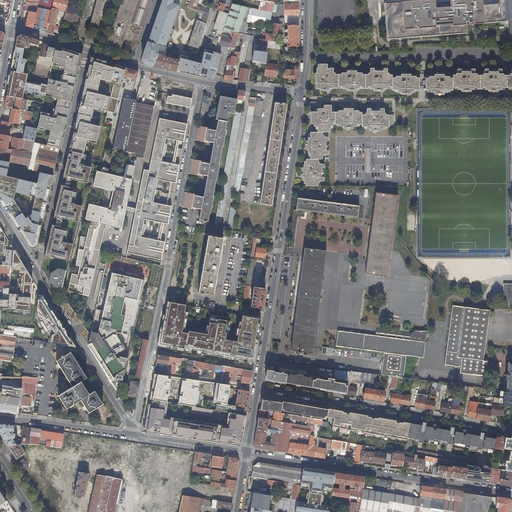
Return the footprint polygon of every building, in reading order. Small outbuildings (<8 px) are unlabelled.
[(37,10),(39,0),(24,0),(27,1),(26,6),(23,6),(22,10),(29,11),(26,26),(33,28),(34,26),(36,13),(31,12),(31,10),(30,10),(30,8),(37,10)] [(39,0),(37,10),(36,13),(34,26),(47,30),(53,0),(39,0)] [(68,0),(53,0),(47,30),(46,32),(53,35),(55,25),(54,25),(55,21),(56,21),(59,10),(66,11),(67,7),(68,0)] [(97,0),(90,27),(98,29),(105,0),(121,0),(105,46),(128,54),(131,45),(133,45),(128,59),(131,60),(151,0),(97,0)] [(145,64),(154,66),(158,54),(162,45),(166,46),(169,37),(172,37),(174,30),(172,29),(181,0),(187,0),(190,1),(190,0),(163,0),(143,59),(145,64)] [(190,0),(190,1),(187,7),(193,9),(197,11),(197,8),(193,6),(195,0),(190,0)] [(233,0),(232,4),(247,7),(253,8),(253,0),(258,0),(273,3),(273,0),(233,0)] [(284,0),(284,1),(284,4),(285,15),(285,24),(285,25),(288,25),(299,25),(299,15),(300,15),(300,5),(298,5),(298,0),(284,0)] [(385,0),(389,39),(467,32),(467,27),(485,25),(485,24),(509,21),(507,0),(385,0)] [(229,14),(232,6),(229,5),(227,9),(226,9),(228,3),(225,2),(224,3),(222,3),(223,1),(221,1),(218,10),(229,14)] [(247,7),(232,4),(232,6),(229,14),(223,31),(222,32),(230,33),(234,33),(237,34),(247,7)] [(81,10),(67,7),(66,11),(64,19),(72,21),(72,22),(77,23),(81,10)] [(172,49),(178,51),(193,9),(187,7),(172,48),(172,49)] [(200,10),(200,12),(203,13),(201,21),(206,23),(210,11),(201,8),(201,9),(200,10)] [(201,21),(197,20),(192,36),(201,39),(207,23),(206,23),(201,21)] [(281,24),(279,24),(280,30),(274,30),(274,34),(267,34),(266,40),(256,39),(255,46),(252,62),(266,63),(269,41),(274,41),(274,35),(282,36),(282,28),(285,28),(285,25),(285,24),(284,25),(282,25),(281,24)] [(299,25),(288,25),(288,47),(299,46),(299,25)] [(231,48),(234,33),(230,33),(229,36),(231,37),(231,38),(223,36),(222,45),(231,48)] [(38,47),(40,41),(21,34),(18,36),(16,47),(17,47),(24,49),(25,46),(27,46),(26,47),(27,47),(29,48),(30,47),(29,47),(29,45),(32,46),(33,44),(37,46),(36,52),(37,53),(38,47)] [(255,46),(256,39),(255,39),(255,36),(247,35),(245,35),(243,41),(249,42),(245,67),(251,68),(252,62),(255,46)] [(192,37),(189,45),(197,47),(199,42),(200,43),(201,40),(192,37)] [(41,54),(40,56),(54,59),(52,64),(65,67),(62,82),(53,80),(53,79),(50,78),(50,79),(46,93),(52,95),(52,97),(58,99),(54,115),(41,112),(38,126),(45,128),(45,129),(50,130),(47,145),(60,148),(81,54),(61,47),(60,51),(48,48),(49,43),(43,42),(41,51),(41,54)] [(54,59),(40,56),(39,56),(37,55),(37,57),(38,57),(35,71),(24,68),(25,62),(26,61),(27,61),(27,60),(26,59),(25,58),(23,58),(24,49),(17,47),(13,66),(12,66),(11,71),(24,73),(32,75),(45,77),(50,79),(50,78),(52,64),(54,59)] [(179,64),(177,72),(206,78),(215,79),(221,54),(205,50),(202,61),(181,55),(179,60),(179,64)] [(158,54),(154,66),(177,72),(179,64),(179,60),(162,56),(162,55),(158,54)] [(237,66),(239,58),(232,56),(231,59),(229,58),(227,65),(237,66)] [(88,182),(92,165),(85,164),(85,163),(83,162),(83,161),(85,161),(87,150),(84,149),(89,129),(98,132),(101,119),(91,117),(95,102),(101,104),(101,102),(117,106),(120,92),(98,87),(101,77),(114,81),(115,78),(123,80),(124,76),(126,68),(91,57),(64,177),(72,179),(72,178),(88,182)] [(278,65),(266,64),(265,75),(277,77),(278,65)] [(416,90),(416,77),(410,76),(410,74),(401,74),(401,76),(395,76),(395,78),(392,78),(392,75),(389,75),(389,73),(387,73),(387,70),(386,69),(383,69),(383,71),(374,71),(374,69),(371,68),(370,70),(370,73),(368,73),(368,74),(362,74),(362,73),(356,73),(356,71),(347,71),(347,73),(341,73),(341,74),(335,74),(335,73),(333,73),(333,69),(332,68),(329,68),(329,69),(327,69),(327,64),(318,64),(318,67),(316,69),(316,73),(315,73),(315,83),(316,83),(316,89),(323,89),(323,91),(327,91),(327,89),(333,89),(333,87),(343,87),(343,89),(350,89),(350,91),(354,91),(354,89),(360,89),(360,87),(370,87),(370,89),(377,89),(377,91),(381,91),(381,89),(386,89),(387,87),(392,87),(392,90),(397,90),(397,92),(404,93),(404,95),(408,95),(408,93),(414,92),(414,90),(416,90)] [(298,71),(299,66),(293,66),(293,70),(285,70),(285,71),(284,71),(283,78),(294,79),(295,71),(298,71)] [(124,76),(137,79),(139,72),(126,68),(124,76)] [(249,82),(251,70),(245,69),(241,69),(239,81),(249,82)] [(511,70),(511,71),(511,74),(510,74),(510,76),(503,75),(503,74),(502,74),(502,71),(500,69),(498,69),(497,72),(489,72),(488,69),(485,69),(484,71),(484,74),(483,74),(483,75),(476,75),(476,74),(475,74),(475,70),(474,69),(470,69),(470,72),(461,72),(461,69),(458,69),(457,70),(457,74),(456,74),(456,75),(452,75),(452,78),(449,78),(449,77),(444,77),(444,75),(434,75),(434,77),(429,77),(429,90),(431,90),(431,92),(436,93),(436,95),(440,95),(440,93),(447,93),(447,91),(452,91),(452,88),(458,88),(458,90),(464,90),(464,92),(468,92),(468,90),(474,90),(474,88),(485,88),(485,90),(491,90),(491,92),(495,92),(495,90),(501,90),(501,88),(511,88),(511,90),(511,70)] [(22,82),(24,73),(11,71),(9,80),(22,82)] [(226,71),(224,80),(234,81),(236,72),(226,71)] [(27,100),(33,101),(35,94),(41,96),(45,77),(32,75),(27,100)] [(246,92),(239,91),(238,99),(237,100),(244,101),(246,92)] [(162,105),(186,110),(188,97),(165,92),(162,105)] [(12,108),(14,97),(7,96),(5,106),(12,108)] [(229,113),(235,114),(236,109),(237,100),(238,99),(221,96),(216,119),(218,120),(217,129),(198,126),(195,139),(214,143),(211,161),(192,158),(189,171),(208,175),(205,194),(185,190),(183,204),(202,207),(200,219),(204,220),(204,221),(207,222),(207,221),(209,221),(210,213),(211,213),(214,196),(216,180),(217,180),(221,163),(220,163),(223,147),(224,147),(227,129),(226,129),(227,122),(228,122),(229,113)] [(256,100),(257,98),(250,97),(247,116),(254,116),(256,100)] [(25,111),(27,100),(16,98),(14,108),(21,110),(23,110),(25,111)] [(125,152),(125,151),(137,101),(125,98),(112,149),(125,152)] [(264,101),(256,100),(254,116),(246,160),(243,178),(250,179),(264,101)] [(125,152),(131,153),(136,154),(145,156),(155,106),(136,103),(125,152)] [(275,103),(260,204),(272,205),(287,105),(285,104),(285,103),(283,103),(283,104),(275,103)] [(305,181),(305,186),(318,186),(318,183),(319,183),(319,182),(323,181),(324,180),(324,177),(322,177),(322,168),(324,168),(324,165),(323,164),(319,164),(320,163),(318,162),(318,159),(322,159),(322,156),(324,156),(324,154),(327,154),(328,153),(328,150),(326,150),(326,141),(329,141),(329,138),(328,137),(324,137),(324,132),(330,132),(330,128),(331,126),(333,126),(333,123),(335,123),(335,124),(340,124),(340,126),(343,127),(345,128),(352,129),(353,127),(356,127),(356,124),(362,125),(361,127),(367,127),(367,129),(370,129),(370,130),(372,131),(378,131),(380,130),(380,129),(383,129),(383,127),(394,127),(394,115),(386,115),(386,113),(384,113),(384,110),(383,109),(380,109),(380,111),(371,111),(371,109),(368,108),(367,110),(366,113),(365,113),(365,115),(362,115),(362,112),(359,112),(359,111),(353,111),(353,109),(344,108),(343,111),(338,110),(338,112),(331,112),(331,106),(330,105),(324,105),(324,109),(317,109),(317,112),(311,112),(310,113),(310,124),(314,124),(314,127),(317,127),(317,132),(310,132),(310,137),(308,137),(308,144),(306,144),(306,148),(308,148),(308,154),(310,154),(310,159),(306,159),(305,164),(303,165),(303,171),(301,171),(301,175),(303,175),(303,181),(305,181)] [(11,123),(18,124),(21,110),(14,108),(12,108),(9,122),(11,123)] [(29,120),(31,121),(33,112),(25,111),(23,110),(22,115),(30,117),(29,120)] [(235,116),(215,227),(221,228),(241,117),(235,116)] [(254,116),(247,116),(241,155),(233,194),(240,195),(243,178),(246,160),(254,116)] [(188,123),(160,117),(149,170),(145,169),(128,253),(162,260),(165,242),(141,238),(144,220),(169,225),(172,206),(152,202),(156,178),(176,184),(179,165),(162,161),(167,137),(184,141),(188,123)] [(10,128),(11,123),(9,122),(2,121),(0,130),(0,134),(8,136),(9,131),(11,132),(12,129),(10,128)] [(24,139),(35,141),(37,128),(30,127),(27,126),(24,139)] [(0,147),(8,149),(11,136),(8,136),(0,134),(0,147)] [(409,136),(336,136),(336,186),(407,187),(410,187),(410,182),(410,175),(413,175),(413,173),(412,173),(412,169),(409,169),(409,136)] [(52,175),(54,175),(60,148),(47,145),(34,142),(35,141),(24,139),(13,137),(11,149),(8,149),(0,147),(0,159),(9,161),(18,163),(21,164),(29,165),(29,170),(38,172),(52,175)] [(0,159),(0,205),(1,207),(27,248),(31,250),(34,249),(35,246),(52,175),(38,172),(36,183),(33,197),(30,215),(25,218),(12,201),(14,192),(16,179),(4,177),(9,161),(0,159)] [(72,274),(68,290),(87,295),(93,271),(91,271),(92,263),(95,264),(104,225),(108,226),(108,228),(121,231),(126,210),(124,210),(125,208),(126,205),(131,180),(111,175),(110,176),(103,175),(102,175),(101,176),(100,181),(102,181),(100,187),(114,190),(109,210),(89,205),(87,214),(93,216),(87,239),(87,238),(81,236),(76,265),(81,266),(80,272),(81,272),(80,277),(76,276),(77,276),(72,274)] [(36,183),(16,179),(14,192),(33,197),(36,183)] [(70,186),(62,184),(55,217),(63,219),(63,218),(79,221),(82,205),(76,203),(76,202),(73,202),(74,200),(76,201),(78,189),(70,187),(70,186)] [(389,195),(385,195),(376,193),(365,274),(374,275),(378,276),(387,277),(398,196),(389,195)] [(298,210),(305,211),(309,212),(357,218),(359,207),(297,198),(296,210),(298,210)] [(231,211),(228,229),(234,230),(238,208),(231,207),(231,211)] [(293,247),(298,210),(296,210),(293,209),(289,246),(293,247)] [(61,226),(53,225),(45,258),(50,259),(50,256),(69,261),(73,244),(67,243),(67,242),(64,242),(65,240),(66,240),(69,229),(61,227),(61,226)] [(202,294),(203,294),(213,237),(209,236),(199,292),(202,293),(202,294)] [(213,237),(203,294),(203,293),(214,295),(224,238),(213,237)] [(337,250),(344,252),(346,245),(337,242),(335,246),(338,247),(337,250)] [(13,251),(13,248),(11,245),(10,245),(10,250),(7,250),(6,261),(3,261),(3,265),(11,266),(13,251)] [(256,257),(265,258),(267,249),(257,247),(256,257)] [(317,249),(313,249),(304,248),(291,351),(298,351),(297,355),(299,355),(300,353),(300,352),(304,352),(313,353),(326,251),(317,249)] [(15,250),(13,251),(11,273),(24,274),(22,294),(9,293),(8,300),(7,308),(7,309),(30,311),(32,278),(23,263),(15,250)] [(0,272),(11,273),(11,266),(3,265),(0,264),(0,272)] [(67,271),(58,269),(51,273),(50,280),(54,287),(62,289),(67,271)] [(141,296),(144,287),(145,284),(146,280),(113,273),(108,294),(126,298),(139,301),(141,296)] [(511,283),(503,283),(503,301),(508,301),(508,306),(511,305),(511,283)] [(251,307),(263,309),(266,288),(254,286),(251,307)] [(0,298),(8,300),(9,293),(9,288),(0,287),(0,298)] [(122,315),(126,298),(108,294),(104,311),(122,315)] [(43,295),(38,295),(37,306),(56,333),(52,335),(51,343),(60,344),(75,347),(43,295)] [(8,300),(0,298),(0,322),(1,307),(7,308),(8,300)] [(160,344),(255,361),(262,319),(242,316),(240,329),(237,329),(235,341),(224,339),(227,322),(225,321),(226,317),(209,314),(205,333),(186,330),(186,332),(180,331),(184,311),(185,311),(186,305),(168,301),(160,344)] [(452,305),(445,365),(461,367),(460,373),(485,377),(488,361),(483,360),(490,310),(465,307),(452,305)] [(117,335),(117,333),(119,333),(122,334),(126,316),(122,315),(104,311),(96,309),(88,344),(101,364),(117,354),(125,349),(117,335)] [(376,330),(375,335),(409,340),(410,335),(376,330)] [(409,340),(375,335),(338,331),(337,343),(337,346),(385,353),(382,375),(404,377),(407,355),(424,357),(426,344),(427,332),(423,331),(422,332),(416,331),(410,333),(410,335),(409,340)] [(10,341),(16,342),(16,337),(0,334),(0,344),(9,346),(10,341)] [(144,340),(136,377),(138,377),(141,378),(148,343),(149,341),(144,340)] [(61,351),(54,355),(73,387),(59,395),(67,408),(81,400),(89,413),(103,404),(95,391),(89,394),(81,381),(87,378),(71,352),(65,356),(61,351)] [(0,360),(12,362),(13,357),(0,354),(0,360)] [(113,362),(116,359),(116,360),(118,361),(119,358),(117,354),(101,364),(102,366),(103,368),(104,367),(106,365),(110,363),(113,362)] [(158,355),(156,366),(167,368),(166,372),(167,372),(169,362),(169,360),(170,357),(158,355)] [(120,395),(128,359),(120,357),(119,358),(118,361),(116,360),(116,359),(113,362),(110,363),(106,365),(104,367),(103,368),(120,395)] [(182,359),(170,357),(169,360),(175,361),(175,363),(178,363),(178,365),(180,365),(180,366),(181,366),(181,364),(182,359)] [(187,375),(192,376),(195,361),(189,360),(187,375)] [(209,364),(195,361),(192,376),(197,376),(198,371),(196,370),(197,367),(208,369),(209,364)] [(169,362),(167,372),(174,373),(176,365),(172,364),(173,362),(169,362)] [(222,380),(224,366),(209,364),(208,369),(208,370),(215,371),(218,371),(217,373),(220,373),(219,379),(222,380)] [(229,373),(231,374),(230,381),(236,382),(239,369),(224,366),(222,380),(227,381),(229,373)] [(251,384),(253,371),(239,369),(236,382),(251,384)] [(333,378),(347,381),(349,372),(334,369),(333,378)] [(274,371),(267,370),(266,378),(267,380),(268,380),(285,383),(286,375),(286,374),(284,374),(284,372),(282,372),(282,373),(274,372),(274,371)] [(363,373),(350,371),(349,378),(361,380),(363,373)] [(378,375),(363,373),(361,380),(371,381),(370,389),(366,388),(364,398),(373,399),(375,390),(378,375)] [(155,374),(152,391),(189,397),(197,399),(199,391),(210,393),(209,401),(213,402),(215,402),(216,394),(212,393),(213,388),(215,388),(215,383),(155,374)] [(286,375),(285,383),(296,385),(296,386),(300,386),(300,385),(312,387),(313,380),(311,379),(311,378),(303,376),(303,375),(297,374),(297,375),(289,374),(289,375),(286,375)] [(23,376),(13,375),(12,375),(9,393),(13,393),(10,412),(18,413),(22,383),(23,376)] [(38,378),(23,376),(22,383),(37,385),(38,378)] [(313,380),(312,387),(315,388),(315,389),(327,391),(331,392),(331,391),(342,394),(343,393),(346,394),(348,386),(345,385),(345,384),(334,382),(334,379),(328,378),(328,381),(316,379),(316,380),(313,380)] [(128,396),(137,398),(140,383),(135,382),(131,381),(128,396)] [(346,394),(355,396),(357,388),(348,386),(346,394)] [(247,407),(248,407),(250,392),(238,390),(236,405),(240,406),(247,407)] [(375,390),(373,399),(384,401),(385,392),(375,390)] [(152,391),(151,395),(150,399),(167,402),(187,405),(189,397),(152,391)] [(199,391),(197,399),(209,401),(210,393),(199,391)] [(391,403),(400,404),(402,396),(402,395),(402,393),(397,392),(396,395),(393,394),(391,403)] [(222,395),(216,394),(215,402),(222,403),(227,404),(229,396),(222,395)] [(416,407),(425,409),(426,400),(427,395),(418,394),(416,407)] [(34,406),(35,396),(31,395),(30,398),(23,397),(22,405),(34,406)] [(402,396),(400,404),(410,406),(411,396),(402,395),(402,396)] [(426,400),(425,409),(434,410),(436,402),(434,401),(435,398),(430,397),(430,401),(426,400)] [(167,402),(150,399),(144,432),(237,446),(242,442),(246,415),(229,412),(227,423),(229,424),(229,426),(227,426),(165,416),(163,416),(164,412),(166,412),(167,402)] [(281,412),(281,410),(282,402),(264,399),(262,401),(261,409),(268,411),(268,409),(276,411),(276,412),(277,412),(278,411),(281,412)] [(325,416),(327,417),(328,408),(307,405),(303,404),(283,401),(282,402),(281,410),(302,414),(301,416),(305,417),(306,415),(324,418),(325,416)] [(478,408),(479,402),(470,401),(468,415),(470,415),(469,416),(476,418),(478,408)] [(215,410),(247,415),(248,407),(247,407),(246,409),(245,409),(240,409),(240,406),(236,405),(230,404),(227,404),(222,403),(221,405),(216,404),(215,410)] [(441,411),(452,413),(453,405),(443,403),(441,411)] [(503,416),(505,406),(493,404),(492,410),(491,415),(496,416),(496,415),(503,416)] [(453,405),(452,413),(461,415),(462,406),(459,406),(453,405)] [(192,413),(212,416),(213,410),(193,406),(192,413)] [(328,408),(327,417),(334,418),(336,410),(328,408)] [(478,408),(476,418),(476,419),(490,421),(491,415),(492,410),(478,408)] [(272,420),(282,422),(283,418),(284,418),(284,416),(283,416),(283,413),(277,412),(276,412),(274,412),(273,419),(268,418),(270,411),(268,411),(261,409),(260,409),(258,418),(269,420),(272,420)] [(336,410),(334,418),(333,425),(340,427),(339,427),(348,429),(348,430),(350,430),(408,440),(410,424),(403,423),(403,422),(399,421),(399,422),(396,422),(396,423),(392,422),(393,421),(393,420),(378,417),(378,418),(378,419),(375,419),(375,418),(371,417),(371,416),(368,416),(367,416),(353,414),(354,413),(349,412),(349,413),(346,413),(346,414),(343,413),(343,412),(343,411),(336,410)] [(287,418),(307,422),(308,417),(305,417),(301,416),(287,414),(287,418)] [(268,425),(269,420),(258,418),(256,430),(267,432),(270,432),(270,430),(271,427),(269,427),(269,430),(267,430),(267,425),(268,425)] [(309,440),(312,427),(307,426),(282,422),(272,420),(271,426),(278,427),(278,431),(270,430),(270,432),(272,433),(278,434),(276,451),(288,453),(290,442),(290,440),(291,436),(294,437),(309,440)] [(447,443),(451,444),(453,437),(449,436),(450,431),(441,429),(441,425),(434,424),(433,429),(430,428),(431,424),(422,422),(422,425),(411,423),(408,437),(419,439),(418,442),(423,442),(424,437),(448,442),(447,443)] [(0,437),(2,436),(9,447),(13,445),(21,445),(29,444),(30,439),(22,438),(24,427),(17,426),(17,427),(21,428),(20,437),(20,439),(21,440),(20,440),(19,439),(15,441),(13,438),(15,438),(15,434),(14,434),(14,431),(16,431),(16,429),(15,428),(15,425),(0,423),(0,437)] [(22,438),(30,439),(31,432),(28,431),(29,427),(24,427),(22,438)] [(316,447),(317,444),(313,444),(314,439),(313,439),(313,436),(314,428),(314,427),(312,427),(309,440),(308,445),(306,456),(315,457),(316,447)] [(30,439),(29,444),(36,444),(58,448),(61,448),(62,448),(63,444),(64,433),(31,428),(31,432),(30,439)] [(456,428),(453,442),(478,447),(478,449),(482,449),(483,442),(479,442),(480,436),(471,435),(471,431),(456,428)] [(256,448),(276,451),(278,434),(272,433),(271,443),(265,442),(267,432),(256,430),(254,445),(256,448)] [(495,448),(497,437),(490,436),(491,434),(486,433),(484,448),(488,449),(489,447),(495,448)] [(501,438),(497,437),(495,448),(503,450),(504,448),(506,437),(501,436),(501,438)] [(363,446),(323,439),(323,440),(323,441),(332,443),(331,446),(350,449),(350,445),(357,446),(355,463),(360,464),(360,461),(362,451),(362,448),(363,446)] [(288,453),(306,456),(308,445),(300,444),(300,443),(299,443),(299,444),(290,442),(288,453)] [(9,447),(17,459),(26,454),(21,445),(13,445),(9,447)] [(327,449),(318,447),(316,447),(315,457),(325,459),(327,449)] [(393,450),(387,449),(387,454),(385,464),(385,467),(391,468),(391,464),(402,466),(404,456),(405,452),(396,451),(396,452),(393,452),(393,450)] [(374,453),(362,451),(360,461),(373,463),(373,462),(374,453)] [(416,451),(415,454),(417,455),(426,456),(467,463),(468,459),(416,451)] [(204,453),(196,452),(194,461),(202,463),(204,453)] [(374,452),(374,453),(373,462),(385,464),(387,454),(374,452)] [(212,454),(204,453),(202,463),(202,464),(210,466),(212,454)] [(415,454),(411,454),(410,457),(404,456),(402,466),(413,467),(415,454)] [(417,455),(415,454),(413,467),(424,470),(425,460),(417,458),(417,455)] [(222,468),(224,458),(213,456),(211,466),(222,468)] [(439,459),(431,457),(426,456),(425,460),(424,470),(423,473),(426,474),(426,471),(426,466),(426,465),(427,461),(429,461),(431,462),(437,463),(437,464),(435,465),(434,475),(437,475),(438,465),(439,462),(439,459)] [(154,472),(157,459),(147,457),(144,470),(154,472)] [(237,458),(229,457),(227,472),(238,474),(241,459),(237,458)] [(295,484),(301,485),(304,469),(258,463),(253,467),(252,477),(289,483),(295,484)] [(452,467),(438,465),(437,475),(451,477),(452,467)] [(452,467),(451,477),(465,480),(467,468),(452,465),(452,467)] [(467,468),(465,480),(489,483),(491,468),(490,467),(490,466),(486,466),(484,472),(483,472),(483,468),(480,468),(480,467),(468,465),(467,466),(467,468)] [(210,469),(194,466),(193,473),(203,475),(204,472),(213,474),(212,477),(227,479),(237,481),(238,474),(227,472),(225,472),(222,471),(221,471),(213,470),(210,469)] [(329,511),(330,507),(324,506),(324,503),(321,503),(323,491),(323,488),(333,490),(333,488),(334,482),(335,473),(304,468),(304,469),(301,485),(311,487),(310,489),(307,503),(297,502),(295,511),(329,511)] [(494,477),(493,477),(492,484),(511,486),(511,471),(505,470),(495,468),(494,477)] [(89,473),(78,472),(76,485),(75,494),(85,496),(89,473)] [(150,511),(155,485),(169,487),(171,478),(145,473),(138,511),(142,511),(150,511)] [(352,475),(335,473),(334,482),(339,483),(339,489),(333,488),(333,490),(332,492),(332,495),(349,498),(350,490),(344,489),(345,489),(345,485),(345,484),(351,485),(352,475)] [(96,511),(106,475),(97,474),(88,511),(96,511)] [(116,511),(117,506),(123,480),(120,479),(106,475),(96,511),(116,511)] [(365,477),(352,475),(351,485),(356,486),(356,490),(359,490),(359,486),(363,487),(365,477)] [(288,488),(289,483),(252,477),(251,484),(267,487),(267,486),(281,488),(283,488),(288,488)] [(217,483),(217,486),(235,489),(237,481),(227,479),(226,484),(221,484),(217,483)] [(292,499),(298,500),(300,488),(300,487),(301,485),(295,484),(292,499)] [(356,486),(351,485),(350,490),(349,498),(349,502),(361,503),(363,490),(363,487),(359,486),(359,490),(356,490),(356,486)] [(430,511),(434,487),(422,486),(420,499),(363,490),(361,503),(359,511),(430,511)] [(464,492),(434,487),(430,511),(460,511),(464,493),(464,492)] [(295,511),(297,502),(298,500),(292,499),(273,496),(247,492),(253,493),(253,497),(250,497),(248,507),(252,508),(251,511),(269,511),(270,505),(276,506),(275,511),(295,511)] [(464,493),(460,511),(489,511),(491,506),(496,507),(498,498),(464,493)] [(183,495),(179,511),(198,511),(200,504),(204,505),(204,500),(207,501),(207,499),(183,495)] [(510,499),(498,497),(498,498),(496,507),(499,507),(497,511),(509,511),(511,502),(510,499)] [(0,511),(13,511),(6,500),(0,504),(0,511)] [(233,503),(213,500),(212,506),(212,508),(232,510),(233,503)] [(359,511),(361,503),(349,502),(347,511),(349,511),(359,511)]
